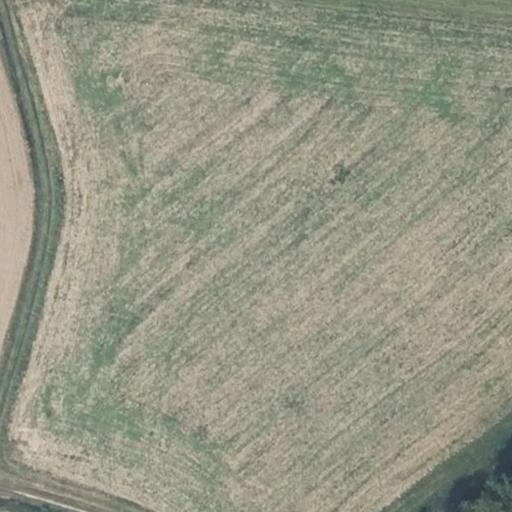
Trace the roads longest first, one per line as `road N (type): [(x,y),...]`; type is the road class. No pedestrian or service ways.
road 1 (track): [(0,419),(41,236),(47,169),(3,0)]
road 2 (track): [(407,511),(511,431)]
